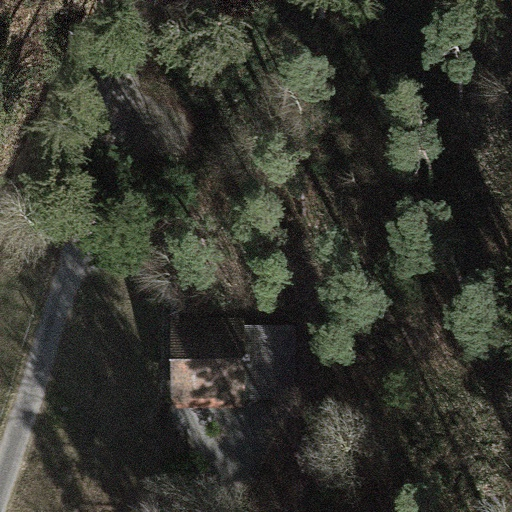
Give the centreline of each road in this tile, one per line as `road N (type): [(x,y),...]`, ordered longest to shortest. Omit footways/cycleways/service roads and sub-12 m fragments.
road 1 (track): [(135,0),(118,100),(55,335)]
road 2 (track): [(6,511),(55,335)]
